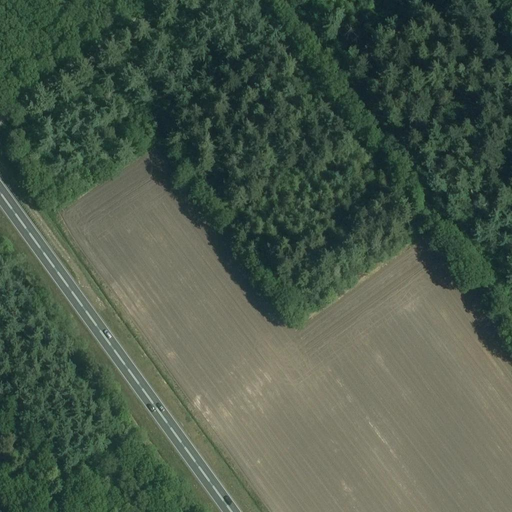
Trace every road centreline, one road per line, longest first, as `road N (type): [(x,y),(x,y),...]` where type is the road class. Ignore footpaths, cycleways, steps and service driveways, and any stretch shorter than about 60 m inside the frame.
road 1 (trunk): [(230,511),(0,193)]
road 2 (track): [(9,115),(177,0)]
